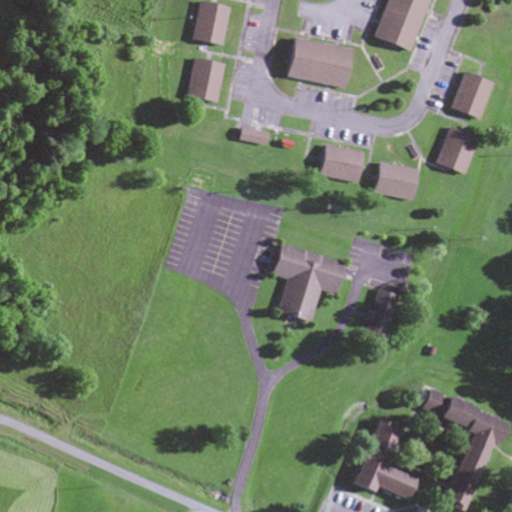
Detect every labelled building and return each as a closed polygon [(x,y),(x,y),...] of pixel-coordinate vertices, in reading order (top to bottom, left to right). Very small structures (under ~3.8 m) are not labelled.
[(383,0),(370,39),(407,52),(425,0),(383,0)] [(225,9),(194,4),(189,42),(219,46),(225,9)] [(281,79),(340,89),(347,49),(288,39),(281,79)] [(221,64),(190,59),(183,99),(214,104),(221,64)] [(446,110),(476,120),(489,83),(459,73),(446,110)] [(430,164),(459,176),(474,140),(445,128),(430,164)] [(264,134),(236,129),(233,142),(262,147),(264,134)] [(358,152),(318,146),(314,178),(354,183),(358,152)] [(368,195),(407,202),(412,170),(373,164),(368,195)] [(273,314),(307,323),(316,291),(332,295),(340,262),(274,245),(266,275),(282,280),(273,314)] [(393,297),(371,290),(359,334),(381,340),(393,297)] [(426,388),(440,393),(439,396),(470,408),(469,411),(501,424),(493,444),(486,441),(460,506),(441,499),(467,434),(459,431),(460,428),(431,416),(432,413),(418,408),(426,388)] [(393,431),(373,422),(347,484),(369,493),(371,487),(402,499),(411,479),(379,466),(393,431)]
